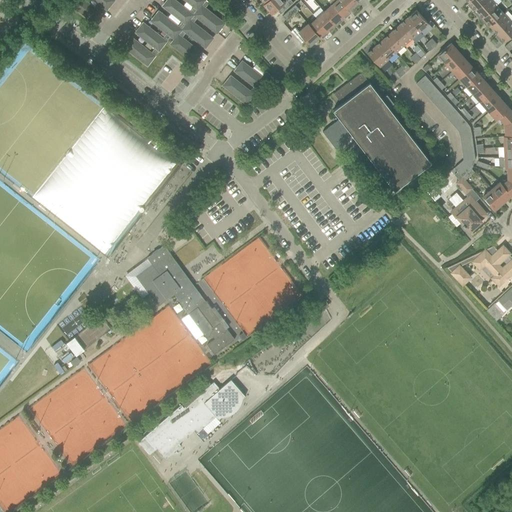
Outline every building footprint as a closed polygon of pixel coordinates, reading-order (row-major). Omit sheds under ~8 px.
[(83,0),(70,0),(68,3),(91,22),(99,12),(83,0)] [(94,0),(107,10),(114,0),(113,0),(94,0)] [(186,24),(193,15),(197,10),(189,4),(185,9),(174,0),(167,0),(162,6),(178,18),(186,24)] [(197,10),(204,0),(184,0),(189,4),(197,10)] [(205,8),(209,3),(205,0),(204,0),(197,10),(193,15),(197,18),(217,33),(224,23),(205,8)] [(280,14),(293,3),(290,0),(269,0),(264,5),(272,14),(276,10),(280,14)] [(343,18),(351,11),(340,0),(329,0),(328,1),(331,4),(343,18)] [(350,10),(358,2),(356,0),(340,0),(351,11),(350,10)] [(473,12),(486,0),(470,0),(468,2),(469,3),(467,5),(470,9),(472,7),(475,10),(473,12)] [(482,18),(496,6),(491,0),(486,0),(473,12),(477,17),(480,15),(482,18)] [(335,25),(343,18),(331,4),(323,11),(335,25)] [(287,21),(299,10),(295,5),(283,16),(287,21)] [(489,26),(503,14),(496,6),(482,18),(480,20),(485,25),(487,23),(489,26)] [(420,31),(428,24),(416,10),(408,17),(420,31)] [(166,33),(170,36),(174,39),(182,29),(186,24),(178,18),(174,24),(158,11),(151,21),(166,33)] [(328,32),(335,25),(323,11),(316,18),(328,32)] [(497,34),(511,22),(503,14),(489,26),(497,34)] [(193,23),(197,18),(193,15),(186,24),(182,29),(186,32),(205,48),(213,38),(193,23)] [(412,38),(420,31),(408,17),(400,24),(412,38)] [(320,38),(328,32),(316,18),(308,24),(307,24),(320,38)] [(504,43),(511,35),(511,23),(511,22),(497,34),(495,36),(499,41),(501,39),(504,43)] [(135,32),(155,48),(159,51),(170,36),(166,33),(162,38),(143,23),(135,32)] [(320,39),(320,38),(307,24),(299,32),(295,28),(290,32),(302,44),(306,40),(310,45),(319,37),(320,39)] [(404,45),(412,38),(400,24),(392,32),(404,45)] [(170,44),(193,62),(201,53),(182,37),(186,32),(182,29),(174,39),(170,44)] [(396,52),(404,45),(392,32),(383,39),(396,52)] [(131,37),(124,47),(147,65),(159,51),(155,48),(151,53),(131,37)] [(388,60),(396,52),(383,39),(375,46),(388,60)] [(429,41),(424,45),(429,51),(434,46),(429,41)] [(445,64),(458,52),(451,43),(438,55),(445,64)] [(379,67),(388,60),(375,46),(367,53),(379,67)] [(452,71),(465,60),(458,52),(445,64),(452,71)] [(459,79),(472,67),(465,60),(452,71),(459,79)] [(234,71),(254,86),(258,89),(269,74),(266,71),(261,77),(242,61),(234,71)] [(410,68),(409,68),(405,63),(397,70),(401,75),(410,68)] [(466,86),(479,75),(472,67),(459,79),(466,86)] [(397,79),(401,75),(397,70),(393,74),(397,79)] [(370,83),(362,73),(334,94),(342,104),(334,110),(340,118),(322,132),(336,150),(344,144),(355,157),(364,150),(376,166),(371,170),(377,178),(382,174),(394,190),(431,162),(388,106),(390,105),(383,97),(382,98),(370,83)] [(473,94),(486,82),(479,75),(466,86),(473,94)] [(258,89),(254,86),(250,91),(230,76),(223,86),(246,104),(258,89)] [(420,88),(429,80),(425,76),(416,84),(420,88)] [(424,93),(433,85),(429,80),(420,88),(424,93)] [(479,102),(492,90),(486,82),(473,94),(479,102)] [(428,97),(437,89),(433,85),(424,93),(428,97)] [(432,101),(441,94),(437,89),(428,97),(432,101)] [(493,104),(499,98),(492,90),(479,102),(487,111),(494,105),(493,104)] [(436,106),(445,98),(441,94),(432,101),(436,106)] [(440,110),(449,102),(445,98),(436,106),(440,110)] [(509,108),(500,99),(499,98),(493,104),(494,105),(487,111),(496,120),(509,108)] [(444,115),(453,107),(449,102),(440,110),(444,115)] [(448,119),(457,111),(453,107),(444,115),(448,119)] [(511,112),(509,108),(496,120),(500,125),(503,125),(504,136),(502,136),(502,137),(511,136),(511,112)] [(452,124),(461,116),(457,111),(448,119),(452,124)] [(462,126),(466,123),(461,116),(452,124),(456,129),(462,126)] [(459,136),(471,135),(470,127),(458,131),(459,136)] [(503,147),(511,146),(511,136),(502,137),(503,147)] [(503,157),(511,156),(511,146),(503,147),(503,157)] [(473,164),(475,159),(474,153),(462,154),(463,160),(473,164)] [(504,167),(511,166),(511,156),(503,157),(499,157),(499,158),(499,166),(500,166),(500,167),(501,167),(504,167)] [(463,160),(458,164),(469,176),(474,172),(471,169),(473,164),(463,160)] [(464,180),(469,176),(458,164),(454,168),(457,172),(462,177),(464,180)] [(511,166),(504,167),(504,168),(506,168),(507,180),(502,184),(500,182),(499,182),(511,195),(511,194),(511,166)] [(472,189),(464,180),(462,177),(459,180),(456,182),(465,194),(472,189)] [(503,202),(511,195),(499,182),(491,189),(503,202)] [(494,210),(503,202),(491,189),(482,197),(494,210)] [(486,215),(475,202),(470,196),(451,212),(456,218),(457,217),(463,224),(462,225),(464,227),(465,227),(469,231),(477,224),(476,223),(486,215)] [(282,307),(300,295),(259,236),(232,255),(240,266),(246,262),(250,269),(254,266),(282,307)] [(152,265),(137,276),(146,288),(150,293),(158,304),(162,301),(173,293),(174,294),(186,311),(188,313),(203,333),(203,334),(204,334),(204,335),(205,335),(206,336),(207,336),(208,337),(209,337),(210,337),(211,337),(212,337),(212,336),(217,333),(219,335),(214,339),(207,344),(214,354),(234,339),(226,328),(221,321),(223,319),(214,306),(211,308),(206,300),(205,301),(203,298),(194,285),(193,284),(181,269),(173,257),(164,246),(164,245),(147,258),(148,259),(151,264),(152,265)] [(499,285),(511,272),(511,259),(511,260),(507,255),(509,253),(503,246),(491,257),(485,250),(473,261),(479,268),(484,264),(495,275),(491,279),(491,280),(493,278),(499,285)] [(211,289),(236,272),(228,260),(202,277),(211,289)] [(470,277),(460,266),(459,266),(452,273),(462,284),(470,277)] [(511,287),(498,301),(506,310),(511,304),(511,287)] [(496,320),(504,313),(494,303),(486,310),(496,320)] [(81,352),(84,350),(74,337),(66,344),(76,357),(81,352)] [(239,406),(240,405),(241,402),(242,399),(245,396),(230,379),(219,389),(213,382),(201,393),(195,387),(179,400),(185,407),(183,408),(181,405),(138,442),(149,455),(157,448),(166,459),(181,446),(179,444),(195,429),(198,432),(210,422),(209,420),(214,415),(218,420),(221,417),(223,417),(225,416),(227,416),(228,415),(230,415),(232,414),(233,413),(235,411),(236,410),(237,409),(238,408),(239,406)]
